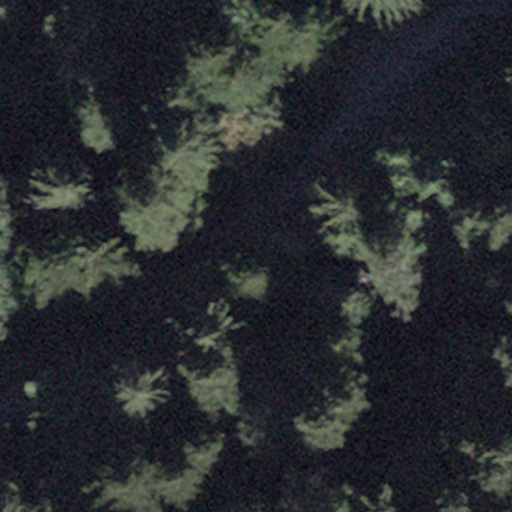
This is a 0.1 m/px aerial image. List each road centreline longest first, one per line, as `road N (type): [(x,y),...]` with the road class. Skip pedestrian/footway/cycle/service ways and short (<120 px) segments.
road 1 (track): [(352,110),(105,351),(32,393),(0,401)]
road 2 (track): [(511,78),(428,120),(352,110)]
road 3 (track): [(470,0),(406,44),(352,110)]
